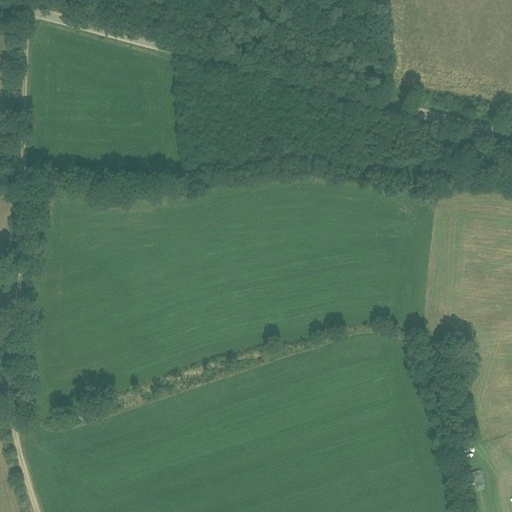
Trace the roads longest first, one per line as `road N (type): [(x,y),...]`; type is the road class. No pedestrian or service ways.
road 1 (unclassified): [(511,139),(0,5)]
road 2 (track): [(28,13),(21,263),(9,377),(12,428),(37,511)]
